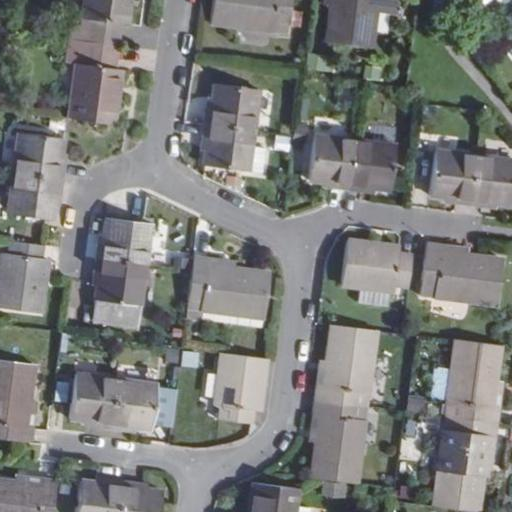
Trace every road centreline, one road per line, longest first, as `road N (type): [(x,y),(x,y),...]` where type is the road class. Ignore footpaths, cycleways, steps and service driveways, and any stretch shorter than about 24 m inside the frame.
road 1 (residential): [(299,247),(282,413),(265,442),(208,465)]
road 2 (residential): [(299,247),(341,212),(481,227)]
road 3 (residential): [(177,0),(153,169)]
road 4 (residential): [(153,169),(299,247)]
road 5 (residential): [(52,442),(208,465)]
road 6 (residential): [(72,270),(84,190),(104,173),(153,169)]
